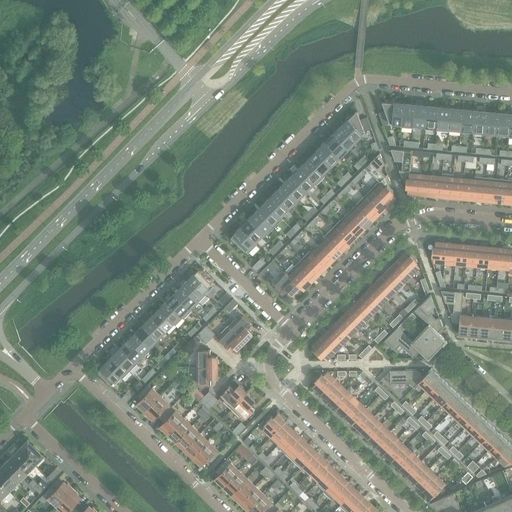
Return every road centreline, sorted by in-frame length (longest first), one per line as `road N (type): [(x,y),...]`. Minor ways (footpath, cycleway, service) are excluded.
road 1 (residential): [(198,237),(357,81),(511,92)]
road 2 (secondary): [(0,309),(212,101)]
road 3 (secondary): [(193,80),(0,280)]
road 4 (residential): [(511,223),(409,222),(290,329)]
road 5 (residential): [(409,511),(272,379),(271,356),(290,329)]
road 6 (residential): [(221,511),(69,367)]
road 7 (residential): [(69,367),(198,237)]
road 8 (secondary): [(212,101),(325,0)]
road 9 (residential): [(20,416),(121,511)]
road 10 (residential): [(290,329),(198,237)]
